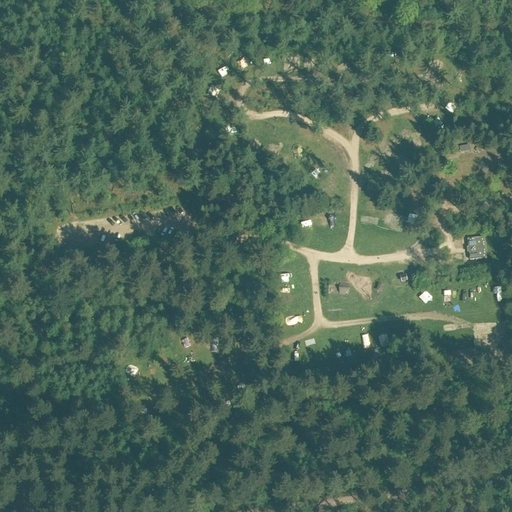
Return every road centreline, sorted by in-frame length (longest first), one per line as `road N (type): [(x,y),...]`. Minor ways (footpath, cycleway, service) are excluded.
road 1 (track): [(0,276),(248,239),(315,256)]
road 2 (track): [(511,29),(205,0)]
road 3 (track): [(233,511),(511,476)]
road 4 (track): [(426,253),(442,249),(446,211),(511,202)]
